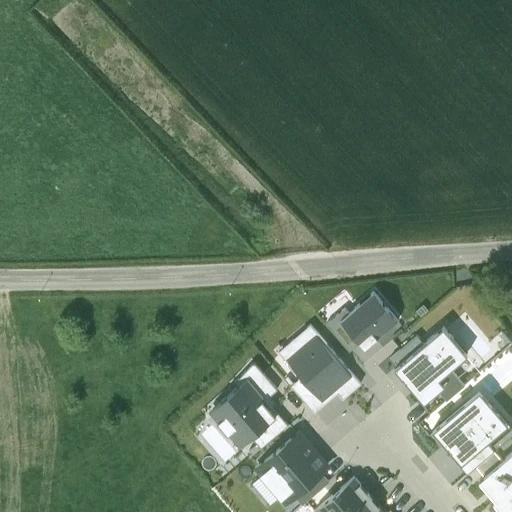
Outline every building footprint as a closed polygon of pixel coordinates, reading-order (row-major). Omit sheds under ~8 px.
[(373,290),(348,311),(340,319),(359,342),(364,348),(398,319),(373,290)] [(340,319),(348,311),(345,307),(325,323),(349,350),(359,342),(340,319)] [(314,412),(337,392),(343,398),(361,383),(310,324),(278,351),(300,377),(291,384),(314,412)] [(467,354),(443,325),(423,342),(396,366),(394,368),(424,402),(438,390),(446,399),(464,384),(451,368),(467,354)] [(389,358),(396,366),(423,342),(417,335),(389,358)] [(251,435),(276,415),(269,406),(271,405),(266,398),(277,388),(255,362),(252,362),(235,381),(238,385),(208,410),(239,445),(251,435)] [(508,424),(479,390),(432,429),(450,451),(449,453),(467,474),(476,466),(494,451),(486,442),(508,424)] [(251,435),(260,448),(288,424),(271,405),(269,406),(276,415),(251,435)] [(328,466),(299,431),(256,467),(286,502),(294,495),(322,472),(328,466)] [(494,451),(476,466),(484,476),(502,460),(494,451)] [(511,451),(502,460),(484,476),(479,480),(496,500),(511,486),(511,451)] [(294,495),(302,504),(329,481),(322,472),(294,495)] [(349,511),(370,495),(354,476),(315,509),(316,511),(349,511)] [(494,502),(502,511),(511,511),(511,486),(496,500),(494,502)] [(384,511),(370,495),(349,511),(384,511)]
